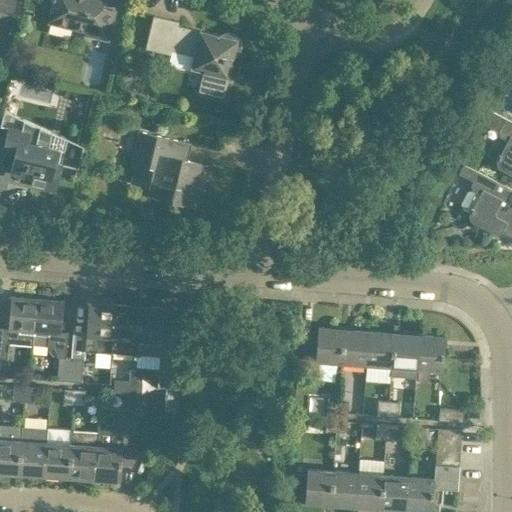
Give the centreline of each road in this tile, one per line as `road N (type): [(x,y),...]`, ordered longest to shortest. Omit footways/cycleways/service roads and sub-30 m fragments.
road 1 (residential): [(249,276),(276,82),(306,21)]
road 2 (residential): [(499,321),(472,292),(411,281),(249,276)]
road 3 (unclassified): [(249,276),(0,252)]
road 4 (residential): [(503,511),(499,321)]
road 5 (residential): [(419,0),(381,32),(350,34),(306,21)]
